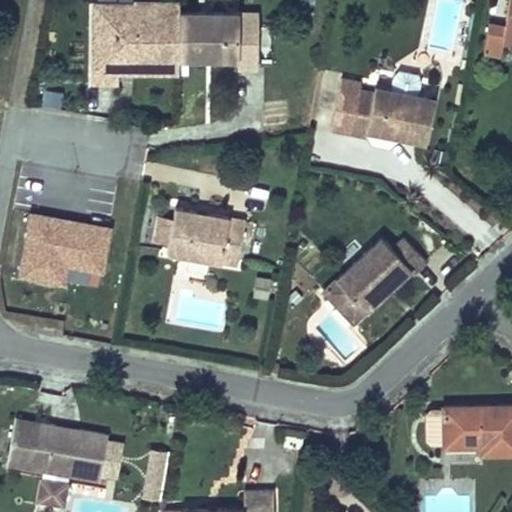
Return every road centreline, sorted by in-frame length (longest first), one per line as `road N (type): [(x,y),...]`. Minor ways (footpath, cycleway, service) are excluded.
road 1 (residential): [(0,343),(342,401),(377,384),(474,295)]
road 2 (residential): [(129,148),(12,127),(0,188)]
